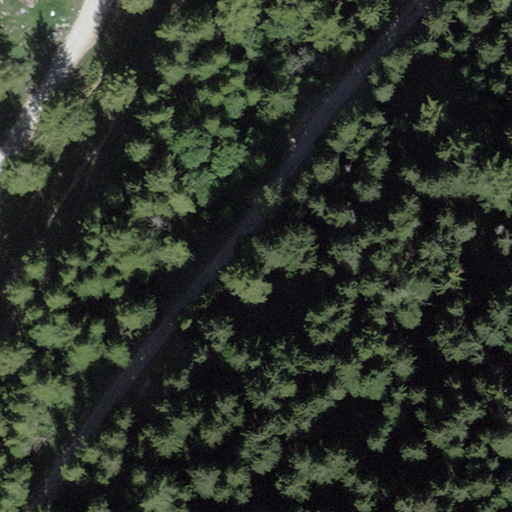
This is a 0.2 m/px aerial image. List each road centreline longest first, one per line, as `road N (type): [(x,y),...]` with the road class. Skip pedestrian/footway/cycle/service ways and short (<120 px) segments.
road 1 (unclassified): [(422,0),(320,117),(233,243),(111,395),(34,511)]
road 2 (unclassified): [(0,170),(101,0)]
